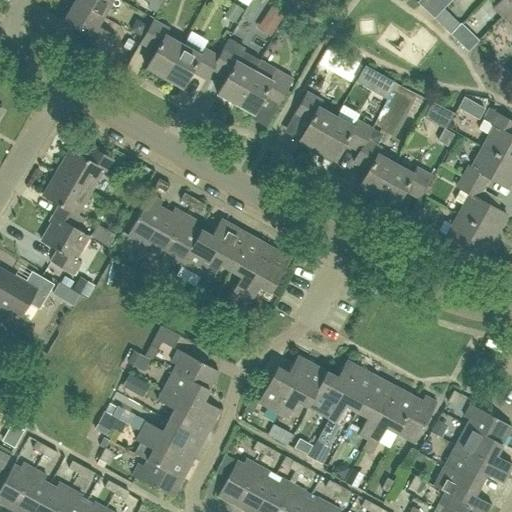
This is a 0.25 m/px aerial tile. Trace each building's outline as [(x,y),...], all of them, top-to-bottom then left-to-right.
[(97,26),(102,16),(74,0),(62,21),(80,31),(74,41),(102,57),(114,36),(97,26)] [(102,16),(111,0),(74,0),(102,16)] [(149,0),(148,3),(146,7),(156,13),(162,0),(149,0)] [(438,13),(445,6),(438,0),(418,0),(416,2),(423,8),(433,18),(438,13)] [(501,16),(511,4),(511,0),(498,0),(492,7),(501,16)] [(233,4),(225,16),(233,22),(241,9),(233,4)] [(511,4),(501,16),(509,24),(511,21),(511,4)] [(270,6),(262,19),(275,27),(284,14),(283,14),(270,6)] [(444,9),(435,19),(439,23),(448,13),(444,9)] [(163,78),(182,45),(164,35),(167,29),(152,20),(140,43),(154,51),(145,68),(163,78)] [(132,24),(128,31),(139,37),(146,25),(139,21),(132,24)] [(461,25),(451,35),(460,43),(470,33),(461,25)] [(227,40),(224,46),(218,57),(211,69),(226,77),(216,94),(234,104),(259,60),(241,50),(242,48),(227,40)] [(203,49),(200,55),(182,45),(163,78),(181,88),(191,72),(205,80),(211,69),(218,57),(203,49)] [(326,51),(323,57),(324,57),(333,63),(336,57),(337,56),(327,50),(326,51)] [(292,79),(273,69),(259,60),(234,104),(252,114),(262,98),(276,106),(289,83),(292,79)] [(365,67),(356,84),(385,100),(395,84),(365,67)] [(316,150),(335,117),(317,107),(320,101),(306,92),(293,115),(307,123),(298,140),(316,150)] [(462,99),(457,108),(478,119),(484,109),(467,99),(463,97),(462,99)] [(431,102),(423,118),(445,129),(453,113),(449,111),(445,109),(431,102)] [(481,147),(511,164),(511,136),(511,135),(511,122),(496,114),(490,125),(483,121),(478,129),(488,135),(481,147)] [(352,162),(371,129),(356,121),(353,127),(335,117),(316,150),(334,160),(344,143),(358,151),(352,162)] [(376,197),(394,164),(376,154),(380,148),(365,139),(371,129),(352,162),(367,170),(358,187),(376,197)] [(444,129),(438,140),(445,144),(451,133),(444,129)] [(507,189),(511,179),(511,164),(481,147),(470,167),(467,166),(462,176),(483,188),(488,178),(507,189)] [(55,172),(89,192),(102,170),(108,173),(115,162),(92,148),(85,159),(69,150),(55,172)] [(394,164),(376,197),(394,207),(403,190),(418,199),(431,176),(416,167),(412,174),(394,164)] [(76,215),(89,192),(55,172),(42,195),(58,205),(52,216),(54,217),(75,230),(75,229),(82,218),(76,215)] [(477,199),(483,188),(462,176),(456,187),(460,189),(454,200),(462,205),(457,215),(494,236),(506,215),(477,199)] [(165,192),(169,184),(158,178),(154,186),(165,192)] [(179,200),(190,206),(194,198),(183,192),(179,200)] [(145,245),(164,210),(158,206),(161,201),(149,194),(127,235),(145,245)] [(204,204),(194,198),(190,206),(200,211),(204,204)] [(162,255),(185,215),(173,208),(170,213),(164,210),(145,245),(162,255)] [(180,265),(200,229),(194,226),(197,221),(185,215),(162,255),(180,265)] [(482,257),(494,236),(457,215),(452,223),(444,219),(431,242),(458,257),(464,246),(482,257)] [(88,237),(75,229),(75,230),(54,217),(40,240),(57,250),(50,261),(73,275),(80,263),(74,260),(88,237)] [(200,276),(229,224),(220,219),(210,235),(200,229),(180,265),(200,276)] [(89,236),(107,247),(115,235),(97,223),(89,236)] [(229,271),(249,235),(229,224),(200,276),(209,281),(219,265),(229,271)] [(240,298),(269,246),(249,235),(229,271),(240,277),(231,293),(240,298)] [(269,246),(240,298),(249,304),(258,287),(269,293),(289,258),(269,246)] [(24,283),(0,269),(0,306),(18,317),(27,303),(38,309),(53,284),(31,271),(24,283)] [(86,297),(92,287),(78,279),(72,289),(86,297)] [(69,290),(62,300),(73,307),(79,296),(69,290)] [(221,303),(215,315),(227,322),(233,310),(221,303)] [(153,338),(144,355),(151,359),(160,342),(153,338)] [(172,371),(208,390),(217,371),(177,350),(170,362),(175,365),(172,371)] [(126,363),(142,372),(148,361),(132,353),(126,363)] [(277,413),(306,361),(296,356),(287,372),(276,366),(257,402),(277,413)] [(326,418),(355,365),(345,360),(336,377),(326,371),(306,407),(326,418)] [(306,407),(326,371),(306,361),(277,413),(287,418),(296,401),(306,407)] [(355,412),(375,376),(355,365),(326,418),(336,423),(345,406),(355,412)] [(202,400),(208,390),(172,371),(161,391),(214,419),(219,410),(202,400)] [(128,375),(122,386),(133,392),(138,381),(128,375)] [(367,439),(395,387),(375,376),(355,412),(366,417),(357,434),(367,439)] [(396,433),(415,398),(395,387),(367,439),(362,449),(371,454),(385,427),(396,433)] [(454,405),(460,394),(453,390),(447,401),(454,405)] [(203,439),(214,419),(161,391),(156,400),(173,409),(167,420),(203,439)] [(415,398),(396,433),(414,443),(436,402),(424,396),(421,401),(415,398)] [(123,410),(117,406),(116,407),(109,404),(105,412),(118,419),(123,410)] [(465,426),(501,445),(511,426),(470,404),(463,417),(468,420),(465,426)] [(95,429),(105,435),(115,418),(104,412),(95,429)] [(192,459),(203,439),(167,420),(162,431),(145,422),(140,431),(192,459)] [(435,421),(429,432),(440,437),(446,427),(435,421)] [(511,464),(495,455),(501,445),(465,426),(454,446),(507,474),(511,464)] [(182,479),(192,459),(140,431),(135,440),(152,449),(146,460),(182,479)] [(13,447),(17,440),(7,434),(3,441),(13,447)] [(292,448),(306,455),(311,445),(298,438),(292,448)] [(42,454),(46,447),(35,441),(31,448),(42,454)] [(263,454),(267,446),(256,441),(252,448),(263,454)] [(313,443),(306,456),(321,464),(328,451),(313,443)] [(267,446),(263,454),(273,460),(278,452),(267,446)] [(502,483),(507,474),(454,446),(443,466),(479,484),(485,474),(502,483)] [(46,447),(42,454),(53,460),(56,452),(46,447)] [(106,462),(111,451),(104,447),(99,458),(106,462)] [(0,450),(0,471),(0,472),(5,463),(9,456),(0,450)] [(235,506),(257,465),(245,459),(242,464),(235,460),(216,496),(235,506)] [(78,473),(82,466),(71,460),(67,467),(78,473)] [(172,497),(182,479),(146,460),(143,466),(138,463),(131,476),(172,497)] [(292,460),(288,468),(299,473),(303,466),(292,460)] [(0,503),(11,510),(34,469),(22,463),(19,468),(13,464),(0,486),(0,503)] [(331,473),(344,480),(349,471),(350,468),(344,464),(335,466),(331,473)] [(245,511),(254,511),(272,480),(266,477),(269,472),(257,465),(235,506),(245,511)] [(82,466),(78,473),(88,479),(92,471),(82,466)] [(313,471),(312,471),(303,466),(299,473),(309,479),(313,471)] [(473,495),(479,484),(443,466),(432,486),(444,492),(481,511),(486,511),(490,504),(473,495)] [(15,511),(33,511),(49,484),(43,481),(46,476),(34,469),(11,510),(15,511)] [(362,478),(349,471),(344,480),(343,482),(356,489),(362,478)] [(408,485),(416,489),(421,479),(414,475),(408,485)] [(381,488),(388,492),(393,481),(386,477),(381,488)] [(272,480),(254,511),(277,511),(292,485),(281,478),(278,483),(272,480)] [(335,492),(339,485),(328,479),(324,486),(335,492)] [(114,493),(118,485),(107,480),(103,487),(114,493)] [(56,511),(69,489),(57,482),(55,487),(49,484),(33,511),(56,511)] [(118,485),(114,493),(124,498),(128,491),(118,485)] [(292,485),(277,511),(300,511),(308,499),(302,496),(305,491),(292,485)] [(339,485),(335,492),(345,498),(349,491),(339,485)] [(79,511),(84,504),(78,500),(81,495),(69,489),(56,511),(79,511)] [(481,511),(444,492),(438,504),(443,507),(439,511),(481,511)] [(324,511),(328,504),(316,498),(314,503),(308,499),(300,511),(324,511)] [(370,511),(374,504),(364,499),(360,507),(370,511)] [(102,511),(105,508),(93,502),(90,507),(84,504),(79,511),(102,511)]
